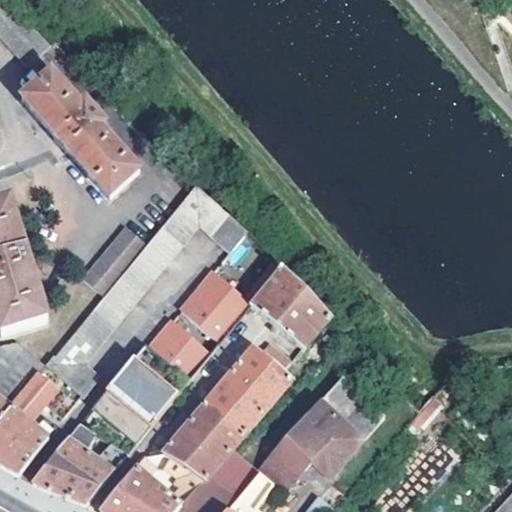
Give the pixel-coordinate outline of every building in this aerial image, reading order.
[(0,0),(0,41),(26,71),(49,49),(3,0),(0,0)] [(139,175),(87,117),(92,111),(72,90),(67,95),(50,77),(20,104),(36,120),(85,174),(110,202),(139,175)] [(201,231),(231,255),(248,235),(246,232),(196,192),(149,250),(125,280),(108,300),(49,369),(84,400),(101,379),(87,367),(201,231)] [(10,207),(0,209),(0,332),(2,340),(48,325),(10,207)] [(125,280),(149,250),(129,233),(86,282),(108,300),(125,280)] [(250,311),(253,312),(305,354),(332,323),(282,271),(250,311)] [(209,282),(183,313),(222,345),(250,311),(252,308),(213,277),(209,282)] [(173,324),(150,352),(189,383),(212,357),(173,324)] [(96,410),(94,412),(143,444),(187,391),(192,386),(189,383),(150,352),(146,348),(96,410)] [(268,349),(261,357),(285,378),(293,369),(268,349)] [(245,440),(293,384),(285,378),(261,357),(257,354),(251,361),(249,360),(207,409),(245,440)] [(0,429),(13,413),(12,411),(40,377),(18,359),(0,380),(0,429)] [(31,426),(59,392),(43,378),(41,376),(40,377),(12,411),(13,413),(0,429),(0,468),(16,477),(21,480),(60,431),(46,419),(36,431),(31,426)] [(342,383),(255,474),(262,480),(275,490),(285,499),(310,473),(324,487),(385,424),(342,383)] [(207,409),(165,458),(210,481),(232,455),(245,440),(207,409)] [(68,444),(33,486),(45,492),(88,509),(116,477),(68,444)] [(232,455),(210,481),(182,511),(232,511),(239,505),(262,480),(255,474),(238,460),(232,455)] [(182,511),(210,481),(165,458),(147,463),(105,511),(182,511)] [(260,511),(275,490),(262,480),(239,505),(232,511),(260,511)] [(511,511),(511,495),(495,511),(511,511)] [(312,511),(337,511),(338,511),(324,499),(312,511)]
